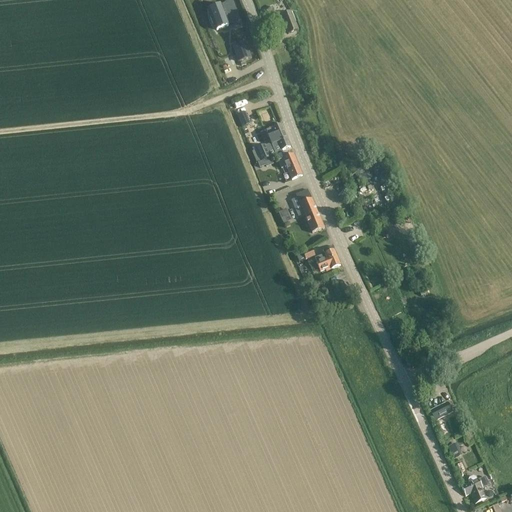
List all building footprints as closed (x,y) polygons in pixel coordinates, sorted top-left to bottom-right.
[(221,7),(209,12),(221,39),(232,34),(230,29),(235,27),(238,34),(247,31),(234,2),(228,4),(222,8),(221,7)] [(271,7),(269,8),(260,12),(269,33),(280,28),(271,7)] [(297,30),(291,12),(281,17),(288,34),(297,30)] [(245,112),(237,115),(242,128),(250,125),(245,112)] [(282,151),(290,147),(281,125),(265,132),(270,144),(266,146),(256,150),(261,162),(271,159),(275,157),(283,153),(282,151)] [(287,183),(293,180),(302,176),(293,154),(288,156),(286,152),(283,153),(275,157),(280,168),(286,166),(290,177),(285,179),(287,183)] [(368,169),(355,175),(359,184),(372,179),(368,169)] [(307,190),(298,194),(297,195),(298,198),(293,200),(300,217),(305,214),(313,233),(324,229),(307,190)] [(291,222),(286,210),(278,214),(283,225),(291,222)] [(324,255),(315,259),(316,263),(316,265),(336,256),(332,247),(323,251),(324,255)] [(312,250),(297,256),(299,262),(314,256),(312,250)] [(330,270),(331,270),(340,265),(336,256),(316,265),(320,273),(330,269),(330,270)] [(310,287),(313,295),(326,290),(322,282),(310,287)] [(338,302),(344,299),(354,295),(348,282),(332,289),(338,302)] [(447,404),(430,412),(434,422),(452,414),(447,404)] [(469,432),(462,436),(465,443),(473,439),(469,432)] [(448,449),(454,460),(459,457),(454,446),(448,449)] [(468,482),(469,485),(461,488),(465,497),(471,495),(475,505),(485,500),(481,490),(489,487),(485,478),(477,481),(476,478),(473,477),(469,479),(468,482)]
